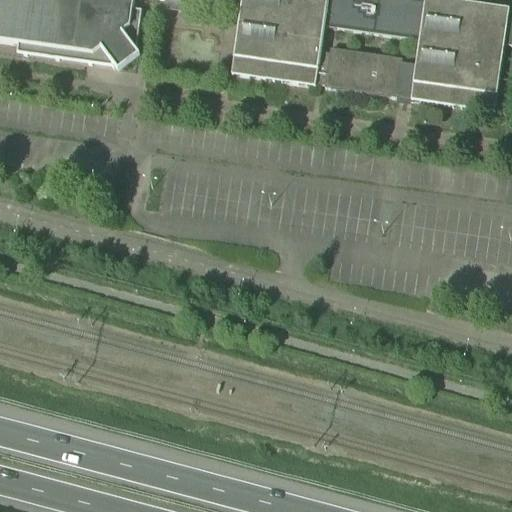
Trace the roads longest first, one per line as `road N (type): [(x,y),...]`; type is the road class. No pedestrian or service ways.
road 1 (motorway): [(348,511),(0,417)]
road 2 (motorway): [(0,476),(132,511)]
